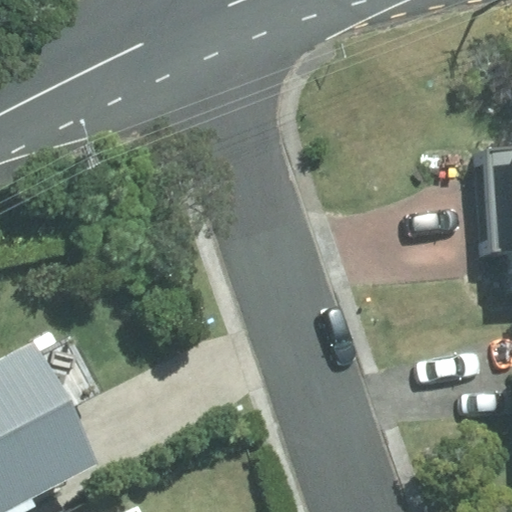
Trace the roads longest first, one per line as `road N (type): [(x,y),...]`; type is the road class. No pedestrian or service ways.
road 1 (residential): [(181,24),(347,511)]
road 2 (tertiary): [(0,115),(181,24)]
